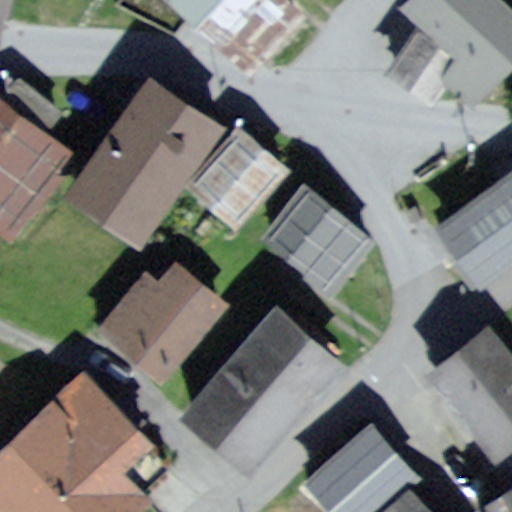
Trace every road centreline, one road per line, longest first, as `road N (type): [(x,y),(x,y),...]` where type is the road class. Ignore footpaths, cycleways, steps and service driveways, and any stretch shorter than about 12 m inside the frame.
road 1 (residential): [(223,511),(405,363),(392,238),(341,117)]
road 2 (residential): [(0,56),(119,55),(292,105)]
road 3 (residential): [(341,117),(511,124)]
road 4 (residential): [(292,105),(368,0)]
